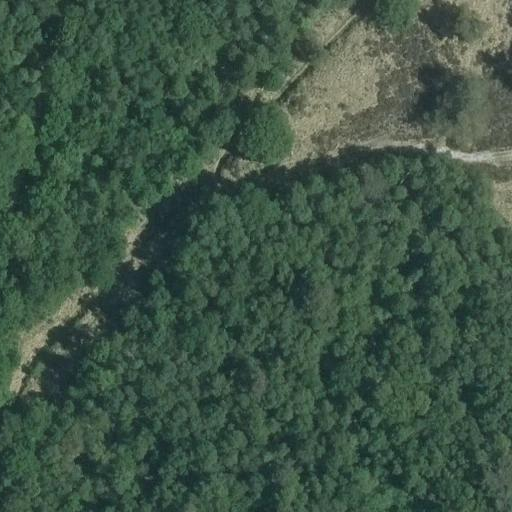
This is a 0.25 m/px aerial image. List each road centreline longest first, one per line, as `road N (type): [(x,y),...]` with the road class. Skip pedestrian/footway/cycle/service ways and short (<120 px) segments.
road 1 (track): [(511,157),(422,152),(234,189),(157,142),(32,123)]
road 2 (track): [(68,0),(0,243)]
